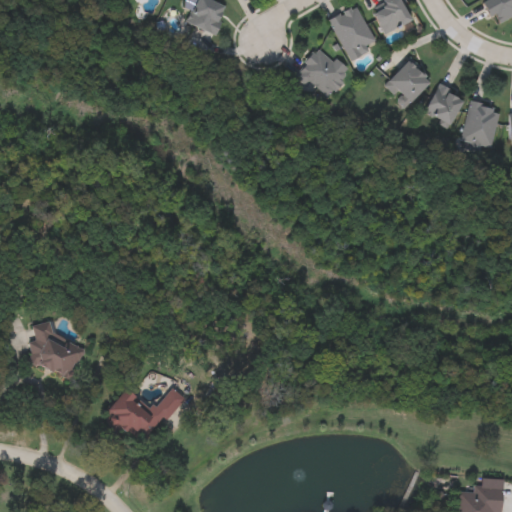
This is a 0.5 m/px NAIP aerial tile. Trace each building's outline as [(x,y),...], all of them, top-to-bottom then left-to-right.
[(184,20),(193,0),(212,0),(225,6),(212,33),(184,20)] [(372,12),(384,7),(380,0),(400,0),(410,20),(382,33),(372,12)] [(482,1),(483,0),(511,0),(511,13),(495,23),(482,1)] [(375,44),(348,59),(326,19),(353,4),(375,44)] [(294,73),(317,48),(344,73),(322,98),(294,73)] [(386,81),(409,59),(430,81),(408,102),(386,81)] [(424,111),(436,84),(463,96),(450,124),(424,111)] [(489,148),(459,140),(469,99),(499,107),(489,148)] [(24,362),(36,322),(50,326),(46,337),(78,347),(69,376),(24,362)] [(148,410),(169,387),(181,398),(138,445),(103,413),(125,388),(148,410)] [(454,511),(457,490),(471,492),(472,484),(479,485),(480,477),(503,479),(499,511),(454,511)]
